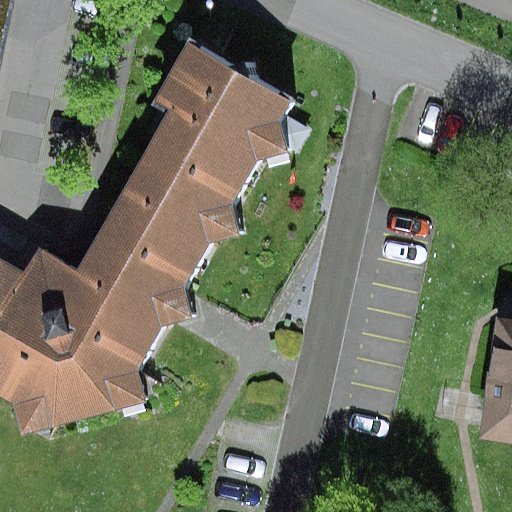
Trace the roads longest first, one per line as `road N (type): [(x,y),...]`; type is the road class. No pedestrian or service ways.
road 1 (residential): [(390,43),(285,511)]
road 2 (residential): [(511,93),(390,43)]
